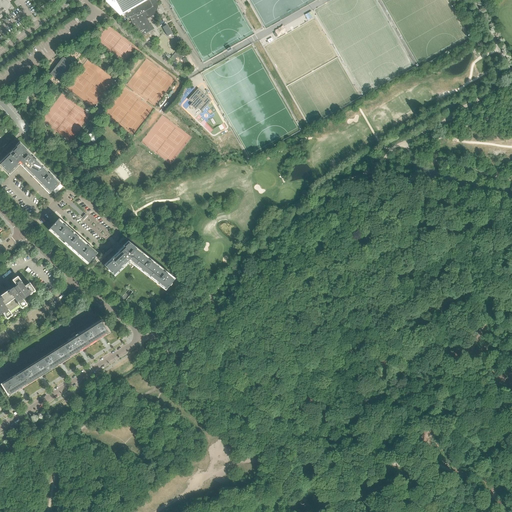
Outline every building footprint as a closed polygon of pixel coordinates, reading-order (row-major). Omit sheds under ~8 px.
[(156,8),(157,6),(157,4),(156,2),(155,0),(110,0),(118,14),(122,12),(123,14),(124,15),(125,15),(126,14),(128,19),(130,18),(132,20),(131,20),(138,32),(141,36),(142,36),(142,37),(143,39),(144,38),(146,42),(157,36),(147,18),(149,17),(149,16),(150,16),(152,15),(153,14),(155,12),(156,10),(156,8)] [(172,34),(167,25),(162,27),(167,36),(172,34)] [(189,60),(184,56),(184,55),(178,49),(170,59),(173,61),(176,59),(177,60),(178,58),(185,64),(189,60)] [(60,80),(72,65),(64,59),(60,64),(61,64),(59,66),(58,65),(51,74),(55,77),(60,80)] [(198,88),(196,90),(188,100),(192,103),(190,105),(195,110),(197,109),(201,112),(211,100),(198,88)] [(32,94),(24,97),(26,107),(35,105),(32,94)] [(97,139),(97,137),(97,134),(96,133),(93,132),(91,132),(90,133),(89,135),(88,137),(89,139),(90,141),(92,141),(94,141),(96,140),(97,139)] [(13,161),(25,149),(20,144),(0,163),(0,165),(3,168),(9,174),(17,166),(13,161)] [(32,176),(42,166),(25,149),(13,161),(17,166),(18,165),(16,164),(18,162),(21,165),(22,164),(25,166),(24,168),(32,176)] [(59,184),(51,175),(42,166),(32,176),(41,185),(42,184),(45,187),(43,188),(49,193),(59,184)] [(60,184),(53,191),(56,194),(63,187),(60,184)] [(128,241),(91,208),(77,224),(113,257),(119,252),(118,251),(128,241)] [(73,232),(67,227),(68,225),(66,223),(64,225),(58,219),(49,230),(63,243),(73,232)] [(72,251),(82,240),(78,237),(80,236),(77,234),(76,235),(73,232),(63,243),(72,251)] [(97,253),(91,247),(91,246),(89,244),(88,246),(82,240),(72,251),(87,264),(97,253)] [(131,253),(136,246),(128,241),(118,251),(119,252),(124,258),(129,252),(131,253)] [(134,265),(143,255),(144,253),(136,246),(131,253),(129,252),(124,258),(128,262),(129,261),(134,265)] [(124,266),(128,262),(124,258),(119,252),(113,257),(104,265),(108,270),(110,271),(114,276),(119,271),(118,270),(123,265),(124,266)] [(149,277),(158,266),(143,255),(134,265),(139,269),(140,268),(145,272),(145,274),(149,277)] [(164,291),(149,279),(148,278),(135,268),(134,270),(128,265),(117,275),(154,304),(164,291)] [(165,290),(174,279),(167,273),(166,272),(165,271),(164,271),(158,266),(149,277),(154,281),(155,280),(161,284),(160,286),(165,290)] [(34,289),(30,284),(29,283),(24,286),(21,282),(19,278),(16,280),(16,281),(14,283),(16,286),(14,287),(22,299),(28,294),(29,295),(30,294),(29,294),(34,291),(33,289),(34,289)] [(25,302),(22,299),(14,287),(10,290),(9,290),(0,295),(0,309),(2,313),(5,316),(10,313),(8,309),(17,302),(20,306),(25,302)] [(109,331),(102,320),(98,314),(94,317),(97,323),(94,325),(91,326),(99,338),(109,331)] [(99,338),(91,326),(91,327),(89,328),(85,330),(81,333),(89,344),(99,338)] [(78,335),(74,337),(71,339),(79,351),(89,344),(81,333),(78,335)] [(79,351),(71,339),(69,341),(65,343),(61,345),(69,357),(79,351)] [(61,346),(57,348),(54,350),(51,352),(58,364),(69,357),(61,345),(61,346)] [(58,364),(51,352),(48,354),(45,356),(41,358),(48,370),(58,364)] [(37,361),(34,363),(31,364),(39,376),(48,370),(41,358),(37,361)] [(28,366),(25,368),(21,371),(28,382),(39,376),(31,364),(31,365),(28,366)] [(17,373),(14,376),(11,377),(18,389),(28,382),(21,371),(17,373)] [(8,379),(5,381),(0,384),(8,396),(18,389),(11,377),(8,379)]
